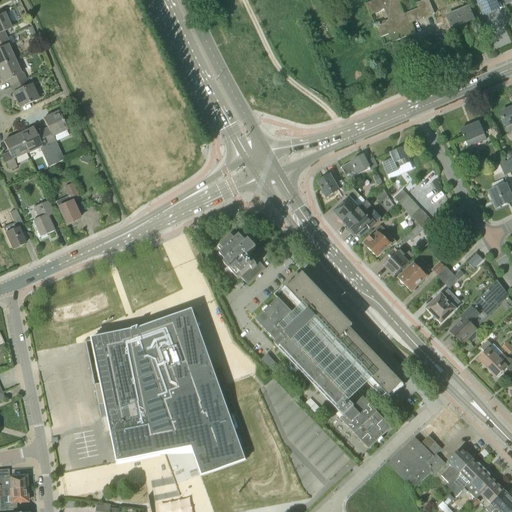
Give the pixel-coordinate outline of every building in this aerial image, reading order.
[(416,33),(412,24),(434,14),(428,0),(424,0),(417,3),(419,9),(405,15),(400,3),(406,0),(376,0),(366,4),(371,15),(384,10),(389,20),(385,22),(385,21),(380,23),(379,23),(373,25),(374,29),(375,28),(380,39),(389,35),(392,43),(416,33)] [(498,9),(494,0),(469,0),(472,5),(478,2),(484,15),(492,12),(498,9)] [(474,19),(468,7),(446,16),(451,29),(474,19)] [(0,41),(6,38),(3,32),(11,28),(4,13),(0,15),(0,41)] [(0,66),(14,60),(7,46),(9,45),(6,38),(0,41),(0,66)] [(14,60),(0,66),(0,77),(2,83),(8,80),(11,86),(25,80),(22,73),(20,74),(14,60)] [(25,80),(11,86),(14,93),(13,93),(19,108),(38,99),(31,85),(28,86),(25,80)] [(511,108),(500,114),(506,129),(507,128),(511,126),(511,108)] [(41,131),(48,145),(55,142),(52,137),(66,130),(58,112),(43,119),(48,128),(41,131)] [(482,131),(480,126),(479,123),(461,130),(466,143),(467,143),(469,148),(480,143),(487,140),(485,135),(484,135),(482,131)] [(48,145),(41,131),(35,134),(32,128),(18,135),(27,153),(40,147),(41,149),(48,145)] [(27,153),(18,135),(4,141),(9,152),(2,155),(9,170),(16,167),(13,159),(27,153)] [(390,153),(392,159),(382,163),(387,176),(398,171),(397,168),(403,165),(404,166),(410,163),(403,148),(390,153)] [(57,164),(52,154),(44,157),(44,158),(49,167),(57,164)] [(90,158),(83,155),(80,161),(88,164),(90,158)] [(341,168),(346,177),(353,173),(357,176),(370,169),(371,172),(377,166),(373,158),(366,162),(363,156),(350,163),(351,163),(341,168)] [(150,184),(184,171),(179,158),(145,171),(150,184)] [(487,159),(484,160),(475,164),(478,171),(489,166),(487,159)] [(511,173),(506,162),(505,159),(499,162),(505,176),(511,173)] [(348,192),(347,190),(342,181),(335,185),(330,175),(317,183),(321,188),(320,189),(321,191),(322,190),(327,199),(335,194),(339,191),(343,198),(348,192)] [(383,185),(378,175),(373,177),(378,187),(383,185)] [(69,196),(56,202),(66,225),(79,219),(71,200),(78,197),(72,184),(65,187),(69,196)] [(496,209),(511,202),(511,199),(506,186),(489,193),(496,209)] [(344,223),(362,206),(357,200),(361,197),(353,189),(345,196),(349,199),(343,205),(334,212),(338,216),(339,217),(338,220),(341,223),(343,222),(344,223)] [(380,190),(374,197),(381,204),(388,198),(380,190)] [(399,203),(407,195),(403,191),(395,198),(399,203)] [(403,208),(411,200),(407,195),(399,203),(403,208)] [(407,212),(416,205),(411,200),(403,208),(407,212)] [(39,218),(33,221),(40,237),(54,231),(48,217),(54,214),(48,201),(34,207),(39,218)] [(352,232),(375,212),(374,212),(370,208),(371,207),(366,202),(362,206),(344,223),(347,226),(347,229),(349,232),(352,232)] [(412,217),(420,210),(416,205),(407,212),(412,217)] [(25,244),(19,230),(24,227),(17,210),(9,213),(14,223),(3,228),(12,249),(25,244)] [(416,222),(424,214),(420,210),(412,217),(416,222)] [(375,212),(352,232),(356,236),(367,226),(370,230),(380,221),(382,219),(375,212)] [(420,226),(429,219),(424,214),(416,222),(420,226)] [(425,231),(433,223),(429,219),(420,226),(425,231)] [(429,236),(438,228),(433,223),(425,231),(429,236)] [(397,242),(382,226),(370,237),(363,244),(377,258),(391,245),(392,247),(397,242)] [(438,228),(429,236),(433,241),(442,232),(438,228)] [(251,253),(256,248),(248,240),(246,243),(239,236),(235,240),(231,235),(220,246),(224,250),(219,254),(226,262),(223,264),(238,279),(241,277),(249,285),(266,269),(251,253)] [(406,256),(400,250),(384,266),(391,272),(391,273),(392,275),(394,275),(395,277),(415,258),(409,252),(406,256)] [(416,265),(415,264),(406,272),(399,279),(398,279),(399,281),(399,284),(401,287),(405,286),(408,289),(411,292),(427,277),(426,276),(430,272),(420,261),(416,265)] [(445,284),(453,276),(445,268),(440,263),(432,271),(445,284)] [(300,321),(304,317),(312,325),(316,321),(389,397),(396,391),(395,389),(401,383),(385,366),(383,368),(375,361),(378,358),(365,344),(362,346),(355,339),(357,336),(351,329),(353,327),(346,320),(344,322),(336,314),(339,312),(318,290),(315,292),(308,284),(310,282),(303,275),(301,277),(297,273),(274,295),(278,299),(300,321)] [(453,276),(445,284),(449,289),(458,281),(453,276)] [(490,287),(504,301),(509,297),(497,281),(490,287)] [(498,307),(504,301),(490,287),(484,293),(498,307)] [(475,330),(498,307),(484,293),(460,317),(464,320),(451,333),(463,345),(467,341),(470,344),(478,337),(480,335),(475,330)] [(450,302),(442,294),(427,309),(441,323),(456,309),(455,307),(457,304),(453,300),(450,302)] [(278,299),(256,320),(276,342),(274,344),(278,348),(280,347),(338,407),(336,409),(343,417),(340,420),(369,449),(391,428),(363,398),(357,403),(350,395),(349,396),(346,392),(349,390),(334,375),(331,377),(292,336),(298,330),(294,326),(300,321),(278,299)] [(245,460),(242,451),(250,449),(235,409),(236,409),(233,402),(221,367),(213,370),(210,363),(206,352),(205,348),(202,340),(201,335),(198,327),(196,323),(195,320),(192,311),(186,313),(172,318),(168,320),(151,326),(145,328),(141,329),(138,330),(137,330),(133,331),(129,332),(112,335),(95,339),(93,339),(93,340),(102,383),(95,385),(99,405),(100,405),(106,404),(112,432),(112,433),(114,445),(115,449),(115,451),(116,454),(116,455),(118,462),(121,462),(130,460),(141,458),(150,456),(160,454),(164,453),(165,453),(176,485),(201,476),(202,475),(202,476),(245,460)] [(487,369),(498,358),(489,349),(493,346),(488,341),(480,348),(484,352),(477,360),(487,369)] [(506,351),(511,346),(508,343),(502,348),(506,351)] [(498,358),(487,369),(497,379),(507,369),(511,374),(511,360),(510,359),(508,359),(504,364),(498,358)] [(442,450),(435,443),(429,436),(421,444),(415,438),(388,464),(413,490),(432,472),(434,475),(446,464),(437,455),(442,450)] [(448,485),(473,460),(467,454),(465,455),(462,452),(461,453),(459,451),(447,462),(452,467),(441,477),(448,485)] [(473,460),(448,485),(460,491),(455,496),(456,498),(462,492),(484,470),(479,465),(478,465),(473,460)] [(0,490),(26,489),(26,477),(10,478),(9,470),(0,470),(0,477),(2,477),(3,486),(0,485),(0,490)] [(477,498),(480,495),(494,481),(489,476),(490,475),(484,470),(462,492),(465,495),(469,492),(476,499),(477,498)] [(494,481),(480,495),(486,500),(486,499),(492,505),(505,492),(499,486),(500,486),(495,481),(494,481)] [(26,489),(0,490),(0,510),(6,510),(17,509),(17,503),(27,502),(26,489)] [(492,505),(484,511),(511,511),(511,499),(505,492),(492,505)] [(480,502),(477,498),(476,499),(472,503),(475,507),(480,502)] [(443,511),(447,507),(443,503),(438,507),(443,511)]
